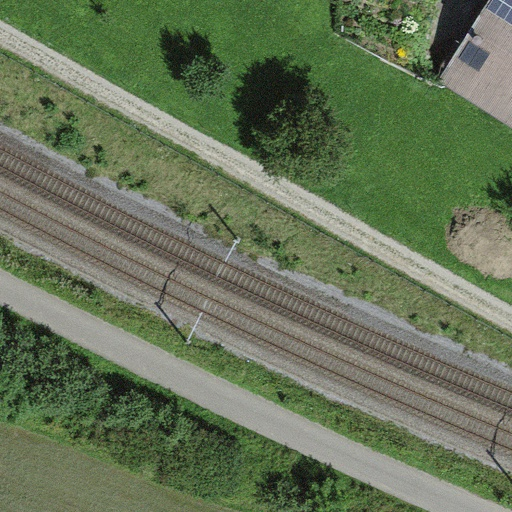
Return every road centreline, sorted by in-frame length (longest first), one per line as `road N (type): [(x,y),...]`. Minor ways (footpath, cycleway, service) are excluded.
road 1 (track): [(511,317),(0,32)]
road 2 (track): [(475,511),(0,283)]
